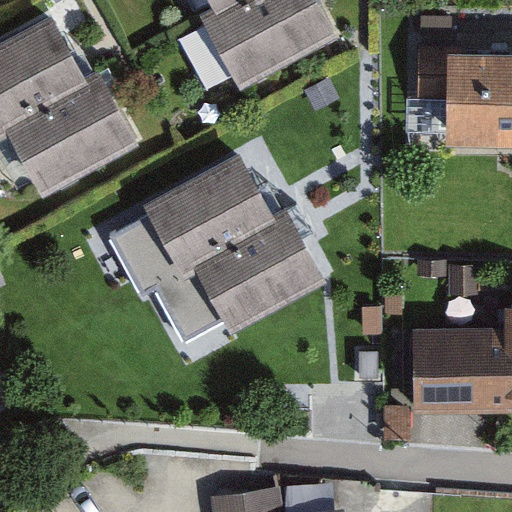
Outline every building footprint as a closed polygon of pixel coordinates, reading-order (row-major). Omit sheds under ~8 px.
[(344,35),(325,0),(217,0),(222,9),(213,14),(249,84),(344,35)] [(0,139),(18,131),(51,195),(145,146),(109,76),(90,86),(57,22),(0,51),(0,139)] [(423,156),(511,158),(511,68),(425,66),(423,156)] [(188,278),(207,268),(240,332),(335,283),(298,214),(280,223),(246,159),(152,208),(188,278)] [(511,329),(419,332),(422,405),(511,402),(511,329)] [(343,511),(343,508),(313,511),(277,511),(275,489),(210,498),(211,511),(343,511)]
